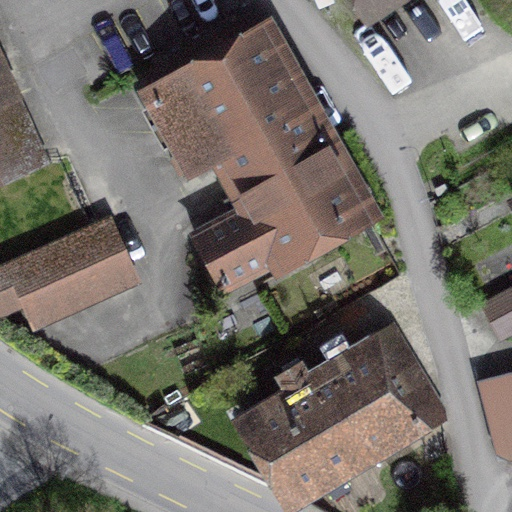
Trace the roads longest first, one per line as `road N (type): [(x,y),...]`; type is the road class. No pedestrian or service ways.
road 1 (residential): [(289,0),(390,148),(484,511)]
road 2 (tertiary): [(247,511),(56,413),(0,375)]
